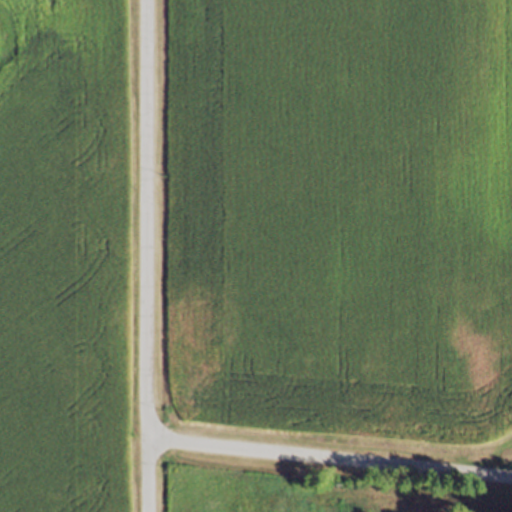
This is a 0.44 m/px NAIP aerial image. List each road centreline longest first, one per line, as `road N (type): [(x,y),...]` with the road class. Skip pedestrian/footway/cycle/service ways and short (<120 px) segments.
road 1 (residential): [(148,511),(145,0)]
road 2 (residential): [(511,478),(146,437)]
